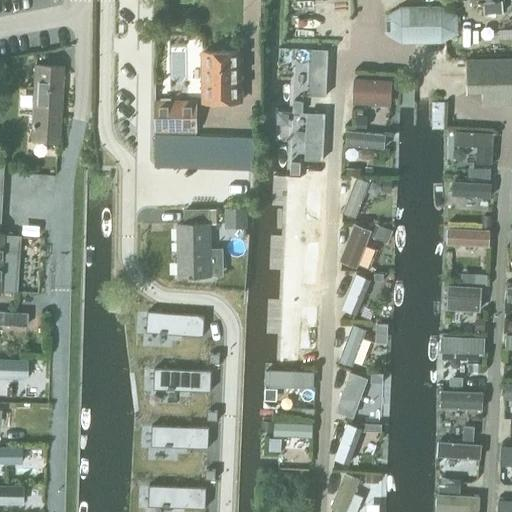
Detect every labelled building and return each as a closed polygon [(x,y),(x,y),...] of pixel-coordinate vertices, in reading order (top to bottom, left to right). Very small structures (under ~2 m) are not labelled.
[(402,42),(441,42),(457,33),(457,17),(442,8),(403,8),(388,16),(388,34),(402,42)] [(329,47),(310,46),(308,93),(327,94),(329,47)] [(241,101),(241,51),(205,51),(204,100),(241,101)] [(511,57),(468,58),(468,90),(485,90),(485,104),(511,103),(511,57)] [(59,140),(64,65),(36,63),(31,139),(59,140)] [(391,99),(393,73),(355,71),(354,96),(391,99)] [(304,98),(294,98),(293,110),(304,111),(304,98)] [(195,129),(195,101),(156,101),(156,129),(195,129)] [(307,110),(306,157),(324,158),(326,111),(307,110)] [(367,128),(368,115),(357,114),(356,127),(367,128)] [(493,157),(495,126),(456,124),(455,138),(478,139),(477,156),(493,157)] [(157,162),(256,165),(257,136),(158,133),(157,162)] [(20,232),(3,231),(0,231),(0,209),(3,159),(0,158),(0,290),(17,292),(19,261),(20,232)] [(301,160),(291,160),(291,172),(301,172),(301,160)] [(482,167),(482,177),(482,178),(491,178),(491,168),(482,167)] [(360,176),(361,168),(347,168),(347,176),(360,176)] [(356,218),(370,182),(358,177),(343,213),(356,218)] [(391,192),(392,179),(384,179),(382,192),(391,192)] [(451,180),(451,200),(490,201),(491,201),(492,180),(451,179),(451,180)] [(247,206),(225,207),(225,226),(247,225),(247,206)] [(186,222),(179,222),(180,275),(190,274),(190,287),(210,287),(210,274),(209,222),(217,222),(217,208),(186,209),(186,222)] [(353,221),(338,260),(356,267),(371,228),(353,221)] [(379,239),(384,227),(375,223),(371,235),(379,239)] [(450,226),(449,241),(490,244),(492,229),(450,226)] [(462,273),(462,284),(487,284),(487,274),(462,273)] [(449,285),(447,309),(481,311),(482,287),(449,285)] [(0,323),(28,325),(29,312),(0,310),(0,323)] [(148,311),(147,332),(203,336),(205,315),(148,311)] [(485,331),(486,317),(476,317),(476,330),(485,331)] [(388,335),(388,323),(376,322),(375,334),(388,335)] [(443,335),(443,351),(486,352),(486,337),(443,335)] [(220,353),(209,353),(209,363),(220,363),(220,353)] [(14,359),(0,358),(0,376),(13,376),(14,359)] [(484,372),(484,363),(469,362),(468,372),(484,372)] [(155,368),(154,389),(211,391),(212,370),(155,368)] [(350,374),(337,410),(353,416),(367,377),(351,371),(350,374)] [(384,373),(372,372),(371,382),(383,383),(384,373)] [(443,390),(442,408),(484,410),(484,409),(484,392),(443,390)] [(302,408),(302,419),(315,419),(315,408),(302,408)] [(218,411),(207,411),(207,421),(218,421),(218,411)] [(273,431),(273,421),(262,421),(262,431),(273,431)] [(363,428),(348,422),(335,458),(350,463),(363,428)] [(370,423),(370,431),(382,431),(382,423),(370,423)] [(152,425),(151,446),(209,448),(209,427),(152,425)] [(474,440),(475,426),(464,425),(463,439),(474,440)] [(441,441),(440,456),(482,459),(483,444),(441,441)] [(0,443),(0,459),(21,460),(21,444),(0,443)] [(511,464),(511,445),(502,445),(501,464),(511,464)] [(216,470),(206,469),(205,479),(216,479),(216,470)] [(379,483),(379,473),(366,473),(366,483),(379,483)] [(451,478),(450,493),(460,494),(461,478),(451,478)] [(0,485),(0,502),(13,503),(13,486),(0,485)] [(150,485),(149,506),(206,508),(207,487),(150,485)] [(438,493),(436,510),(438,510),(458,511),(479,511),(481,496),(438,493)] [(511,511),(511,500),(499,499),(498,499),(497,511),(511,511)]
